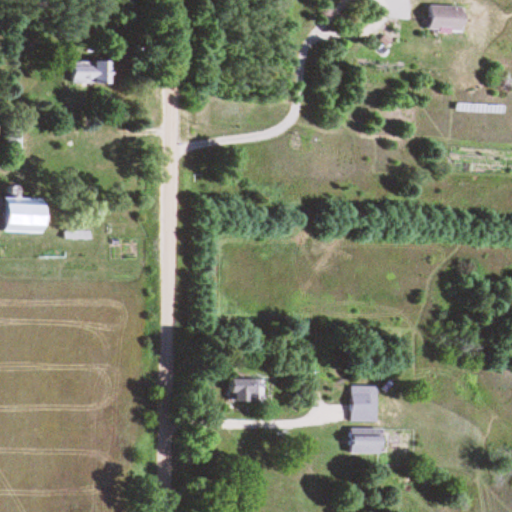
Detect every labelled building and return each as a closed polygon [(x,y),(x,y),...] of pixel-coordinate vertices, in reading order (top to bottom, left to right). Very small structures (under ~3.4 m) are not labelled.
[(106,63),(67,63),(68,87),(107,86),(106,63)] [(5,235),(46,235),(46,201),(5,201),(5,235)] [(255,404),(255,386),(230,386),(230,404),(255,404)] [(375,390),(359,390),(359,396),(349,396),(349,425),(375,425),(375,390)] [(381,457),(382,435),(350,433),(348,455),(381,457)]
